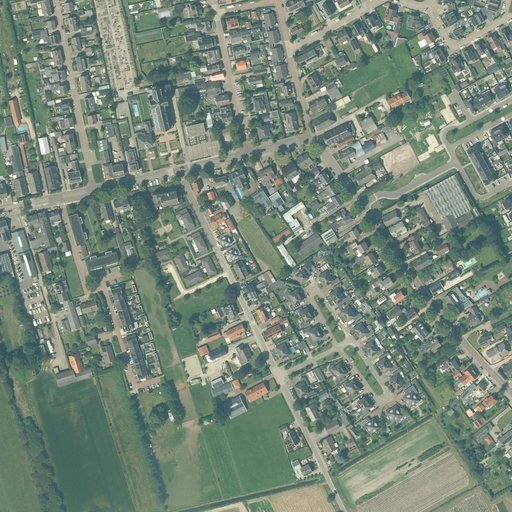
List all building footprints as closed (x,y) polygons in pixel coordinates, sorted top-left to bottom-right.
[(41,9),(50,7),(51,7),(50,1),(49,2),(48,0),(45,0),(39,1),(41,9)] [(302,0),(292,0),(285,3),(290,12),(301,5),(304,10),(313,5),(310,0),(307,0),(304,2),(302,0)] [(339,0),(337,1),(341,8),(350,3),(348,0),(339,0)] [(447,3),(448,9),(455,8),(455,3),(452,3),(453,0),(442,0),(442,2),(447,3)] [(73,1),(71,2),(64,3),(66,12),(77,9),(76,5),(74,5),(73,1)] [(335,11),(329,1),(322,5),(328,15),(335,11)] [(482,8),(485,15),(489,13),(489,10),(496,12),(498,7),(485,3),(484,7),(482,8)] [(193,17),(197,16),(202,15),(200,9),(202,8),(201,5),(197,6),(196,4),(189,6),(190,9),(191,9),(193,17)] [(50,9),(50,7),(41,9),(42,16),(52,14),(51,9),(50,9)] [(478,13),(474,15),(479,24),(484,21),(482,16),(485,15),(482,8),(478,7),(477,11),(477,13),(478,13)] [(399,26),(401,21),(402,17),(397,15),(395,15),(396,10),(388,8),(387,14),(386,13),(385,18),(390,20),(395,22),(394,24),(395,24),(399,26)] [(444,16),(447,21),(456,16),(454,13),(456,12),(455,8),(448,9),(449,14),(444,16)] [(265,21),(274,19),(272,12),(265,14),(265,12),(262,12),(262,15),(263,15),(265,21)] [(419,31),(421,29),(426,27),(423,23),(418,18),(418,17),(410,15),(409,17),(408,17),(407,21),(408,21),(407,24),(417,27),(419,31)] [(474,26),(479,24),(474,15),(469,18),(468,18),(466,18),(467,20),(469,24),(472,22),(474,26)] [(370,29),(374,26),(375,26),(377,29),(382,26),(378,20),(375,21),(372,16),(365,19),(370,29)] [(457,19),(456,16),(447,21),(450,26),(454,24),(456,26),(465,21),(464,19),(459,18),(457,19)] [(239,27),(238,22),(237,17),(226,20),(228,29),(239,27)] [(275,25),(274,19),(265,21),(266,27),(265,27),(265,30),(269,29),(268,26),(275,25)] [(49,29),(50,29),(55,28),(54,20),(43,22),(44,26),(48,25),(49,29)] [(202,32),(205,31),(210,30),(209,21),(201,23),(201,20),(196,21),(190,22),(190,24),(191,26),(196,25),(198,31),(202,30),(202,32)] [(466,24),(469,24),(467,20),(465,21),(456,26),(457,29),(453,32),(456,37),(464,32),(462,29),(465,26),(466,24)] [(77,26),(76,23),(69,25),(70,31),(80,29),(81,32),(92,30),(91,27),(86,28),(83,28),(82,25),(77,26)] [(365,33),(363,30),(361,25),(359,27),(357,23),(351,26),(356,36),(362,33),(363,35),(365,33)] [(301,24),(297,26),(297,27),(291,30),(293,35),(306,28),(304,25),(301,26),(301,24)] [(260,26),(247,29),(249,39),(247,39),(247,43),(263,39),(260,26)] [(231,43),(247,39),(249,39),(247,29),(229,33),(231,43)] [(268,38),(278,36),(276,30),(269,31),(269,29),(265,30),(266,32),(267,32),(268,38)] [(511,34),(510,35),(509,33),(507,29),(500,33),(503,37),(506,43),(509,41),(511,44),(511,43),(511,34)] [(350,39),(348,34),(345,30),(337,34),(339,39),(340,39),(341,43),(346,40),(347,41),(350,39)] [(435,36),(433,36),(431,32),(427,34),(425,31),(418,35),(421,40),(425,46),(436,40),(435,39),(436,38),(435,36)] [(47,33),(40,35),(41,38),(41,39),(43,38),(46,38),(47,41),(48,45),(49,46),(52,45),(52,44),(58,42),(57,35),(48,37),(47,33)] [(395,47),(398,37),(393,36),(389,35),(395,47)] [(505,48),(502,42),(499,38),(500,39),(497,40),(494,35),(487,39),(493,48),(496,46),(499,51),(505,48)] [(205,40),(204,36),(198,38),(198,41),(197,41),(199,49),(213,47),(211,38),(205,40)] [(269,44),(269,47),(272,46),(272,44),(279,42),(278,36),(268,38),(270,44),(269,44)] [(398,37),(395,47),(408,40),(402,38),(402,39),(398,37)] [(355,50),(359,48),(355,40),(350,42),(355,50)] [(86,45),(85,42),(73,44),(74,51),(79,50),(81,49),(80,46),(86,45)] [(494,56),(488,45),(485,47),(482,42),(475,45),(479,51),(478,52),(479,55),(481,55),(485,53),(489,59),(491,58),(494,56)] [(431,53),(434,58),(443,53),(440,48),(439,48),(438,45),(432,48),(429,50),(426,52),(428,55),(431,53)] [(245,48),(244,49),(244,46),(232,48),(234,55),(245,52),(246,52),(247,52),(248,52),(248,51),(248,50),(248,49),(247,48),(246,47),(245,48)] [(259,51),(258,49),(250,51),(251,57),(265,54),(264,46),(260,47),(261,50),(259,51)] [(273,55),(281,53),(280,47),(273,48),(272,46),(269,47),(270,49),(271,49),(273,55)] [(319,46),(298,57),(303,66),(319,58),(321,57),(322,56),(319,50),(321,49),(319,46)] [(479,58),(478,56),(475,52),(472,53),(470,48),(463,52),(468,61),(472,59),(473,62),(479,58)] [(210,62),(220,60),(217,49),(208,51),(210,59),(209,59),(210,62)] [(53,58),(61,57),(60,50),(54,51),(54,55),(53,55),(53,58)] [(283,59),(281,53),(273,55),(274,61),(273,61),(273,64),(276,63),(276,61),(283,59)] [(443,53),(434,58),(437,62),(430,66),(432,70),(442,64),(447,62),(445,59),(446,59),(443,53)] [(77,64),(90,61),(89,58),(84,59),(83,56),(76,58),(77,64)] [(340,58),(335,60),(337,64),(342,61),(344,64),(347,62),(344,56),(340,58)] [(61,57),(53,58),(45,60),(46,63),(54,62),(54,65),(63,64),(61,57)] [(465,75),(470,72),(468,67),(466,63),(463,65),(459,58),(452,62),(454,65),(451,66),(455,72),(457,71),(458,72),(462,69),(465,75)] [(237,71),(242,69),(246,69),(246,68),(249,67),(248,59),(235,62),(237,71)] [(90,65),(90,61),(77,64),(78,71),(88,69),(90,65)] [(275,66),(277,72),(285,70),(284,64),(277,66),(276,63),(273,64),(274,66),(275,66)] [(208,73),(222,70),(221,64),(206,67),(208,73)] [(496,64),(487,69),(489,74),(499,69),(496,64)] [(470,65),(468,67),(470,72),(473,78),(477,75),(473,68),(472,69),(470,65)] [(421,66),(417,68),(422,77),(426,75),(421,66)] [(270,68),(266,69),(253,71),(253,72),(254,76),(255,77),(248,78),(250,86),(253,85),(254,85),(263,83),(261,75),(261,76),(260,74),(267,73),(268,77),(270,78),(272,78),(270,68)] [(66,79),(64,70),(57,71),(58,72),(55,72),(52,72),(51,69),(45,71),(41,72),(41,74),(45,73),(46,76),(51,75),(51,76),(54,76),(54,77),(56,77),(56,81),(66,79)] [(278,78),(277,79),(273,79),(273,82),(277,81),(280,80),(279,78),(287,76),(285,70),(277,72),(278,78)] [(211,78),(212,81),(224,79),(223,72),(207,76),(207,79),(211,78)] [(313,88),(318,85),(321,83),(316,74),(306,79),(309,83),(310,82),(313,88)] [(81,84),(100,80),(103,79),(102,76),(89,79),(88,75),(80,77),(81,84)] [(100,83),(100,80),(81,84),(83,91),(90,89),(89,86),(100,83)] [(504,84),(500,86),(499,86),(504,96),(505,96),(509,93),(510,93),(506,87),(509,85),(506,80),(503,82),(504,84)] [(216,94),(218,94),(221,93),(218,81),(213,82),(204,84),(188,87),(174,89),(177,103),(206,98),(205,96),(216,94)] [(289,88),(288,85),(284,86),(283,81),(273,83),(274,86),(282,85),(282,86),(284,96),(291,94),(290,87),(289,88)] [(459,83),(456,85),(459,90),(462,88),(468,84),(466,81),(460,84),(459,83)] [(61,94),(62,94),(67,93),(65,85),(60,86),(59,83),(49,85),(44,86),(45,90),(51,88),(52,91),(60,90),(61,94)] [(341,94),(337,88),(335,83),(326,87),(332,99),(341,94)] [(499,86),(500,86),(498,84),(490,89),(493,94),(496,93),(499,99),(500,98),(504,96),(499,86)] [(155,127),(155,129),(156,130),(155,130),(155,131),(156,131),(156,132),(157,131),(156,131),(160,130),(160,131),(160,130),(162,129),(163,132),(167,131),(166,129),(168,128),(168,129),(169,129),(168,128),(172,127),(172,128),(172,127),(173,127),(168,104),(168,101),(167,98),(169,98),(168,95),(171,94),(169,85),(158,87),(156,85),(151,86),(151,88),(150,88),(147,89),(147,90),(146,90),(149,102),(148,103),(148,105),(150,105),(155,127)] [(108,88),(99,90),(91,92),(92,97),(84,99),(86,107),(89,106),(90,110),(90,111),(99,109),(98,104),(99,104),(98,99),(97,99),(97,96),(101,96),(101,95),(109,94),(108,88)] [(482,95),(487,104),(492,101),(489,96),(492,95),(489,89),(481,94),(482,95)] [(400,105),(400,104),(411,98),(407,90),(388,100),(392,108),(396,106),(397,107),(400,105)] [(254,105),(263,103),(262,99),(264,98),(263,92),(257,93),(258,97),(253,98),(253,99),(252,99),(252,103),(254,103),(254,105)] [(216,106),(229,103),(227,94),(218,96),(218,94),(216,94),(205,96),(206,98),(206,99),(214,98),(214,101),(215,101),(216,106)] [(445,95),(441,97),(446,106),(450,103),(445,95)] [(482,107),(487,104),(482,95),(477,97),(482,107)] [(351,101),(350,100),(348,96),(332,104),(335,109),(351,101)] [(478,109),(482,107),(477,97),(477,96),(472,99),(473,101),(478,109)] [(312,112),(317,110),(328,104),(324,97),(309,105),(312,112)] [(463,101),(467,108),(470,107),(473,112),(478,109),(473,101),(468,103),(466,99),(463,101)] [(62,111),(65,110),(70,109),(68,102),(54,105),(55,108),(61,107),(62,111)] [(264,106),(263,103),(254,105),(254,107),(253,107),(254,111),(255,111),(261,110),(261,114),(264,113),(267,112),(266,106),(264,106)] [(353,103),(345,107),(348,113),(357,108),(353,103)] [(448,107),(441,111),(448,123),(455,119),(448,107)] [(277,110),(267,112),(264,113),(265,119),(264,119),(265,125),(256,127),(259,138),(270,135),(269,132),(273,131),(271,124),(272,124),(271,119),(279,118),(277,110)] [(231,112),(220,113),(222,123),(233,120),(231,112)] [(282,121),(286,120),(289,132),(298,130),(294,112),(286,114),(285,113),(281,114),(282,121)] [(335,122),(333,118),(330,112),(312,122),(317,132),(325,128),(335,122)] [(89,124),(94,123),(99,122),(98,118),(100,118),(99,114),(88,116),(89,124)] [(194,124),(196,135),(205,133),(204,128),(208,127),(205,114),(200,115),(201,123),(194,124)] [(64,120),(60,121),(61,128),(66,127),(73,125),(72,117),(64,119),(65,120),(64,120)] [(378,128),(374,121),(371,117),(360,123),(366,135),(378,128)] [(155,129),(155,127),(151,128),(149,122),(144,123),(146,131),(134,134),(135,138),(137,137),(139,148),(141,150),(144,149),(144,147),(152,145),(151,137),(153,137),(151,130),(155,129)] [(354,140),(351,134),(355,132),(351,122),(323,135),(328,145),(337,141),(340,147),(354,140)] [(394,123),(382,129),(384,132),(396,126),(394,123)] [(196,135),(194,124),(185,126),(188,137),(196,135)] [(502,139),(501,139),(502,140),(508,137),(509,139),(511,138),(509,132),(506,134),(502,126),(501,127),(500,126),(496,128),(502,139)] [(496,142),(501,139),(502,139),(496,128),(491,131),(492,132),(491,132),(495,140),(492,141),(495,147),(498,145),(496,142)] [(65,143),(74,141),(72,133),(63,135),(64,136),(62,136),(61,131),(54,133),(55,138),(61,137),(61,139),(64,139),(65,143)] [(372,140),(371,140),(365,143),(364,141),(367,140),(365,137),(360,140),(358,141),(351,145),(352,148),(339,155),(343,162),(356,155),(357,157),(377,147),(387,142),(385,136),(382,132),(371,138),(372,140)] [(434,136),(427,140),(432,147),(430,148),(432,152),(435,150),(434,148),(439,145),(437,142),(436,139),(436,140),(434,136)] [(47,137),(38,139),(41,154),(50,152),(47,137)] [(99,150),(107,148),(108,148),(106,139),(97,141),(99,150)] [(75,149),(74,141),(65,143),(66,147),(63,148),(64,151),(58,152),(59,157),(67,156),(67,155),(66,156),(65,151),(67,150),(67,151),(75,149)] [(479,151),(481,150),(478,145),(467,151),(470,156),(479,151)] [(395,156),(405,152),(403,147),(393,151),(395,156)] [(107,150),(107,148),(99,150),(100,152),(102,164),(102,165),(105,179),(114,177),(112,166),(111,164),(110,164),(107,150)] [(139,170),(138,165),(134,149),(125,151),(130,172),(139,170)] [(473,161),(482,156),(479,151),(470,156),(473,161)] [(301,167),(308,163),(312,160),(312,161),(313,161),(307,153),(301,157),(300,156),(296,159),(301,167)] [(428,153),(419,158),(421,162),(431,157),(428,153)] [(410,154),(402,159),(406,168),(415,163),(410,154)] [(20,155),(10,157),(13,168),(14,167),(17,179),(23,178),(22,171),(23,170),(20,155)] [(395,164),(387,168),(391,175),(401,170),(400,168),(403,166),(397,155),(392,158),(395,164)] [(484,161),(482,156),(473,161),(475,165),(484,161)] [(360,185),(364,183),(376,177),(373,172),(385,166),(381,158),(369,165),(370,167),(355,176),(360,185)] [(73,172),(75,182),(81,181),(76,161),(72,162),(74,171),(73,172)] [(287,178),(294,173),(298,171),(292,161),(288,164),(288,166),(282,170),(287,178)] [(487,165),(484,161),(475,165),(478,170),(487,165)] [(122,164),(112,166),(114,177),(124,175),(122,164)] [(489,164),(488,164),(488,165),(487,165),(478,170),(481,175),(491,169),(489,164)] [(50,167),(45,168),(48,184),(49,189),(60,187),(59,182),(55,166),(50,167)] [(37,171),(31,173),(30,167),(25,168),(31,193),(41,191),(37,171)] [(264,170),(269,179),(275,176),(277,179),(280,178),(277,173),(275,175),(271,167),(264,170)] [(320,172),(317,168),(310,173),(313,177),(320,172)] [(246,177),(242,169),(228,176),(233,186),(237,184),(239,189),(248,185),(245,178),(246,177)] [(494,174),(494,173),(491,169),(481,175),(483,180),(494,174)] [(266,181),(269,179),(264,170),(258,173),(264,185),(267,183),(266,181)] [(310,184),(311,187),(328,175),(325,171),(318,175),(320,178),(310,184)] [(69,183),(75,182),(73,172),(67,173),(69,183)] [(494,173),(494,174),(483,180),(486,185),(497,179),(494,173)] [(331,180),(328,175),(311,187),(314,191),(315,190),(314,188),(323,183),(324,185),(331,180)] [(430,188),(426,190),(442,219),(448,232),(450,235),(451,236),(461,230),(476,221),(482,218),(480,216),(478,213),(475,207),(472,209),(453,175),(430,188)] [(228,183),(227,181),(226,176),(216,179),(216,177),(211,178),(213,187),(228,183)] [(27,194),(23,178),(17,179),(14,180),(17,196),(27,194)] [(274,182),(277,187),(284,183),(281,178),(274,182)] [(202,189),(201,186),(200,181),(194,183),(195,186),(194,186),(196,194),(200,193),(199,190),(202,189)] [(326,187),(327,189),(317,195),(319,198),(321,197),(324,194),(336,187),(333,182),(328,185),(326,187)] [(336,187),(324,194),(326,197),(330,194),(332,196),(339,191),(336,187)] [(257,192),(251,196),(259,207),(269,201),(261,189),(258,191),(257,192)] [(183,204),(180,197),(181,196),(180,194),(176,195),(175,190),(160,194),(159,193),(152,195),(152,196),(153,199),(150,199),(151,204),(152,207),(147,208),(149,214),(153,212),(152,208),(162,206),(168,204),(169,207),(183,204)] [(211,202),(216,201),(213,191),(208,193),(211,202)] [(277,191),(269,197),(276,208),(278,207),(281,204),(285,202),(277,191)] [(333,201),(318,210),(322,217),(327,213),(328,214),(329,213),(337,208),(336,206),(340,204),(340,205),(344,203),(343,202),(338,194),(331,198),(333,201)] [(230,197),(224,200),(228,207),(234,204),(230,197)] [(501,204),(504,210),(501,211),(503,215),(510,210),(509,208),(511,205),(511,197),(510,199),(509,198),(505,200),(506,201),(501,204)] [(126,198),(119,200),(122,209),(123,212),(127,211),(130,210),(130,209),(128,202),(126,198)] [(118,210),(122,209),(119,200),(113,202),(116,212),(119,212),(118,210)] [(114,222),(109,206),(108,201),(99,203),(104,220),(109,218),(111,223),(114,222)] [(249,213),(244,205),(237,209),(242,218),(249,213)] [(297,205),(283,214),(295,233),(302,228),(296,219),(294,220),(291,215),(299,210),(297,205)] [(226,229),(227,232),(228,233),(230,232),(236,228),(230,218),(224,207),(218,210),(219,213),(210,218),(214,226),(227,220),(228,222),(229,223),(228,223),(230,227),(226,229)] [(188,231),(191,230),(195,228),(186,208),(178,212),(188,231)] [(416,212),(425,228),(431,224),(422,208),(416,212)] [(344,217),(337,221),(341,226),(342,225),(343,226),(346,224),(346,225),(350,222),(354,219),(350,213),(347,215),(346,213),(343,209),(340,211),(343,215),(344,217)] [(61,221),(58,211),(48,214),(52,225),(54,224),(54,223),(61,221)] [(387,226),(391,224),(400,219),(396,211),(382,218),(387,226)] [(36,214),(39,223),(41,232),(42,236),(45,247),(46,246),(54,244),(45,212),(36,214)] [(68,216),(72,231),(82,228),(80,223),(82,223),(81,217),(78,217),(77,213),(68,216)] [(39,223),(36,214),(26,217),(28,226),(27,226),(29,233),(33,232),(31,225),(39,223)] [(0,221),(0,232),(2,238),(3,241),(11,239),(5,220),(0,221)] [(393,237),(398,234),(407,229),(402,221),(389,229),(393,237)] [(328,231),(321,235),(326,242),(336,236),(334,231),(333,231),(336,229),(333,224),(326,228),(328,231)] [(83,233),(82,228),(72,231),(77,246),(86,243),(85,239),(87,238),(85,232),(83,233)] [(275,244),(292,233),(289,228),(272,239),(275,244)] [(354,239),(356,237),(360,235),(356,228),(343,237),(345,240),(352,236),(354,239)] [(29,249),(26,242),(23,230),(11,233),(17,253),(29,249)] [(200,255),(203,253),(208,251),(199,232),(191,235),(200,255)] [(228,233),(227,232),(222,235),(223,238),(220,239),(222,243),(223,245),(224,245),(224,247),(229,244),(232,243),(229,237),(232,236),(230,232),(228,233)] [(316,233),(296,248),(302,256),(322,241),(316,233)] [(116,235),(121,251),(125,250),(120,234),(116,235)] [(416,239),(419,237),(417,234),(413,236),(409,238),(411,242),(409,243),(411,246),(410,246),(413,252),(416,250),(417,252),(422,250),(416,239)] [(339,239),(336,236),(326,242),(329,246),(339,239)] [(439,256),(443,253),(445,253),(449,251),(450,249),(453,247),(448,238),(441,242),(442,245),(435,249),(439,256)] [(281,242),(275,246),(290,269),(296,265),(281,242)] [(350,245),(346,248),(343,249),(345,252),(347,250),(350,255),(359,249),(361,253),(368,248),(364,242),(357,246),(353,249),(350,245)] [(231,259),(235,257),(238,256),(236,250),(238,249),(236,244),(228,248),(230,251),(227,252),(229,256),(229,258),(230,258),(231,259)] [(331,251),(327,245),(320,250),(320,251),(318,252),(317,257),(318,257),(322,254),(324,256),(331,251)] [(159,252),(161,260),(170,257),(167,249),(159,252)] [(25,279),(37,276),(29,251),(18,254),(25,279)] [(47,251),(38,253),(44,272),(52,270),(47,251)] [(101,256),(104,265),(118,261),(116,252),(112,253),(111,251),(105,252),(106,255),(101,256)] [(161,260),(159,252),(150,255),(153,263),(161,260)] [(0,275),(9,273),(11,279),(14,278),(7,253),(0,254),(0,275)] [(181,273),(186,270),(189,269),(181,253),(174,257),(181,273)] [(375,256),(374,256),(371,253),(365,256),(364,254),(355,259),(358,265),(366,260),(369,265),(376,260),(377,259),(375,256)] [(417,271),(421,269),(432,262),(428,254),(412,262),(417,271)] [(89,270),(104,265),(101,256),(96,258),(96,255),(90,257),(90,259),(86,261),(89,270)] [(201,260),(205,268),(212,264),(209,256),(201,260)] [(236,272),(244,268),(243,267),(244,266),(242,261),(244,260),(242,257),(240,258),(237,260),(238,262),(234,265),(235,267),(234,268),(236,272)] [(319,278),(321,281),(330,275),(329,274),(330,271),(329,269),(331,268),(328,263),(320,268),(323,273),(319,276),(320,278),(319,278)] [(216,272),(212,264),(205,268),(209,276),(216,272)] [(307,275),(311,273),(306,265),(299,270),(301,273),(299,274),(299,273),(295,275),(297,279),(298,278),(299,280),(299,281),(301,284),(305,282),(304,281),(309,278),(307,275)] [(369,275),(373,272),(376,276),(383,272),(379,265),(375,268),(373,266),(369,268),(366,270),(369,275)] [(245,270),(244,268),(236,272),(239,277),(240,276),(241,279),(245,276),(247,279),(252,276),(251,273),(249,274),(246,269),(245,270)] [(451,281),(461,275),(457,269),(447,275),(448,275),(446,277),(429,287),(433,294),(444,287),(443,287),(445,282),(447,280),(450,281),(451,280),(451,281)] [(199,271),(184,278),(187,286),(203,278),(199,271)] [(426,278),(423,279),(425,282),(425,283),(425,284),(426,284),(427,285),(434,281),(432,279),(434,277),(438,275),(436,271),(430,274),(426,277),(426,278)] [(266,280),(266,281),(267,284),(269,286),(273,283),(267,272),(262,274),(266,280)] [(330,275),(321,281),(324,285),(324,284),(326,286),(330,283),(332,285),(340,280),(338,277),(335,279),(334,277),(331,277),(330,275)] [(386,289),(390,286),(394,283),(389,277),(382,281),(381,279),(376,281),(374,283),(377,286),(381,283),(383,286),(384,285),(386,289)] [(55,289),(57,294),(66,292),(68,291),(65,280),(62,281),(63,283),(54,286),(55,287),(54,288),(54,289),(55,289)] [(246,287),(248,293),(267,284),(266,281),(266,280),(253,286),(252,284),(246,287)] [(273,283),(269,286),(272,291),(284,285),(284,282),(278,280),(273,283)] [(329,294),(332,299),(341,293),(340,292),(341,289),(340,287),(342,286),(340,283),(333,288),(334,291),(329,294)] [(456,297),(458,296),(467,289),(463,284),(458,287),(444,297),(451,307),(459,301),(456,297)] [(111,290),(112,295),(122,292),(120,287),(111,290)] [(260,290),(259,288),(248,293),(251,299),(256,296),(259,295),(261,294),(259,290),(260,290)] [(289,301),(291,299),(301,294),(299,291),(298,291),(297,289),(292,292),(291,291),(289,290),(287,290),(285,292),(285,295),(289,301)] [(395,304),(398,302),(397,301),(404,296),(401,291),(396,294),(395,292),(389,296),(391,298),(391,299),(395,304)] [(66,292),(57,294),(59,302),(62,302),(63,303),(72,330),(80,327),(72,301),(69,302),(69,301),(66,293),(66,292)] [(122,292),(112,295),(113,295),(114,300),(123,298),(125,297),(124,292),(122,292)] [(341,293),(332,299),(336,304),(341,301),(343,303),(351,298),(349,295),(346,297),(345,295),(342,295),(341,293)] [(303,298),(301,294),(291,299),(292,301),(291,303),(292,306),(290,307),(291,310),(299,306),(298,303),(303,300),(302,298),(303,298)] [(379,304),(380,304),(387,300),(384,296),(377,301),(379,304)] [(95,300),(80,305),(83,312),(97,308),(95,300)] [(469,300),(462,305),(465,309),(464,309),(474,304),(473,304),(469,300)] [(343,317),(352,311),(351,309),(352,307),(351,305),(353,303),(351,301),(344,306),(345,308),(341,311),(342,313),(341,314),(343,317)] [(220,308),(217,310),(220,318),(230,314),(231,317),(238,314),(233,303),(226,306),(221,308),(220,308)] [(260,316),(266,313),(264,310),(269,308),(267,305),(257,310),(260,316)] [(390,319),(403,312),(400,306),(387,314),(390,319)] [(406,322),(413,317),(417,314),(413,308),(410,311),(407,306),(403,309),(406,314),(402,317),(406,322)] [(302,317),(311,312),(309,307),(303,310),(301,307),(293,312),(295,315),(297,313),(298,315),(301,315),(302,317)] [(470,317),(467,319),(471,326),(472,326),(473,327),(476,325),(476,324),(475,324),(480,321),(478,318),(481,316),(479,312),(478,313),(478,311),(475,307),(474,307),(470,309),(472,314),(470,315),(470,317)] [(269,311),(266,313),(260,316),(263,322),(272,318),(269,311)] [(352,311),(343,317),(346,320),(348,322),(352,318),(354,321),(362,316),(360,313),(357,315),(356,313),(353,313),(352,311)] [(314,318),(311,312),(302,317),(303,319),(302,322),(303,324),(300,325),(302,328),(310,324),(309,321),(314,318)] [(130,318),(128,313),(119,316),(120,321),(130,318)] [(356,334),(365,328),(364,326),(365,324),(364,322),(366,320),(364,317),(356,322),(358,325),(353,329),(356,334)] [(69,328),(70,328),(67,319),(61,321),(63,330),(64,330),(69,328)] [(412,333),(414,336),(424,328),(420,322),(413,328),(415,330),(412,333)] [(507,322),(503,324),(503,323),(496,327),(499,332),(506,328),(509,326),(507,322)] [(133,329),(131,323),(122,326),(124,331),(133,329)] [(243,324),(226,332),(223,333),(226,339),(229,337),(230,341),(241,335),(239,333),(245,330),(243,324)] [(269,339),(274,337),(283,332),(279,324),(265,331),(269,339)] [(311,336),(320,331),(319,328),(318,328),(317,326),(312,329),(310,326),(302,330),(304,334),(306,332),(307,334),(310,334),(311,336)] [(392,337),(394,335),(397,333),(392,326),(387,329),(392,337)] [(365,328),(356,334),(360,339),(365,335),(367,338),(374,333),(372,330),(370,331),(369,329),(366,330),(365,328)] [(429,334),(424,328),(414,336),(415,336),(414,337),(416,339),(419,337),(421,340),(429,334)] [(218,329),(206,334),(209,342),(221,337),(218,329)] [(139,339),(136,331),(131,332),(132,335),(125,337),(127,343),(139,339)] [(320,331),(311,336),(308,338),(311,344),(313,346),(316,346),(318,344),(317,341),(317,340),(323,337),(321,335),(322,335),(320,331)] [(482,346),(487,344),(491,342),(489,339),(492,337),(490,333),(481,338),(482,338),(479,340),(482,346)] [(50,334),(45,336),(50,352),(55,350),(50,334)] [(367,352),(376,346),(375,344),(376,341),(375,339),(377,338),(375,335),(367,340),(369,343),(364,346),(366,348),(365,348),(367,352)] [(95,336),(86,338),(88,347),(97,344),(95,336)] [(278,353),(290,347),(287,348),(287,347),(288,345),(287,342),(289,341),(288,338),(280,342),(281,345),(275,348),(278,353)] [(428,344),(434,352),(438,350),(436,348),(441,344),(440,344),(440,345),(438,342),(438,341),(436,338),(430,342),(428,340),(418,347),(421,351),(425,348),(424,347),(428,344)] [(140,344),(139,339),(127,343),(129,348),(140,344)] [(203,340),(196,342),(198,349),(199,351),(198,351),(199,352),(208,349),(206,342),(204,343),(203,340)] [(489,349),(485,352),(491,361),(500,356),(508,351),(506,348),(507,347),(505,344),(504,344),(502,341),(501,342),(496,345),(495,344),(492,346),(493,347),(489,349)] [(376,346),(367,352),(369,355),(370,354),(371,356),(376,353),(378,356),(385,350),(383,347),(381,349),(380,347),(381,345),(380,343),(376,346)] [(43,344),(37,347),(41,357),(47,355),(43,344)] [(142,350),(140,344),(129,348),(130,353),(142,350)] [(110,345),(101,347),(106,362),(114,360),(110,345)] [(244,361),(247,359),(251,357),(247,347),(244,349),(242,345),(235,349),(239,355),(241,354),(244,361)] [(224,347),(209,353),(211,359),(226,353),(224,347)] [(290,347),(278,353),(281,359),(287,356),(288,357),(289,358),(292,358),(294,356),(294,354),(290,347)] [(143,355),(142,350),(130,353),(132,358),(143,355)] [(380,368),(389,362),(387,360),(388,358),(387,356),(389,355),(388,352),(380,357),(382,360),(376,363),(380,368)] [(68,356),(72,369),(74,373),(83,370),(78,353),(68,356)] [(145,360),(143,355),(132,358),(132,359),(132,358),(134,363),(145,360)] [(389,362),(380,368),(383,373),(389,370),(390,372),(398,367),(393,359),(389,362)] [(442,372),(446,369),(450,366),(454,371),(459,367),(454,359),(450,362),(448,359),(437,366),(439,369),(440,369),(442,372)] [(135,369),(147,365),(145,360),(134,363),(135,369)] [(511,373),(511,361),(502,368),(508,376),(511,373)] [(336,374),(344,367),(342,364),(341,365),(340,363),(335,367),(334,366),(332,365),(329,366),(328,368),(329,370),(333,376),(336,374)] [(148,370),(147,365),(135,369),(137,374),(136,374),(148,370)] [(319,367),(315,369),(319,376),(322,381),(322,382),(325,380),(322,374),(319,367)] [(346,371),(344,367),(336,374),(337,376),(336,378),(337,380),(335,382),(337,384),(344,379),(343,376),(347,373),(346,371)] [(457,386),(459,384),(475,371),(471,367),(464,372),(466,374),(455,383),(457,386)] [(90,368),(83,370),(74,373),(76,381),(92,376),(90,368)] [(76,381),(74,373),(72,369),(55,375),(59,387),(76,381)] [(319,376),(315,369),(312,370),(319,383),(322,381),(319,376)] [(390,382),(392,385),(401,379),(400,377),(401,375),(400,373),(402,371),(400,369),(392,374),(394,376),(389,379),(391,381),(390,382)] [(150,375),(148,370),(136,374),(138,379),(145,377),(146,380),(152,378),(151,375),(150,375)] [(478,375),(475,371),(459,384),(461,387),(470,379),(471,381),(478,375)] [(211,381),(214,388),(225,383),(222,377),(211,381)] [(297,392),(306,387),(309,386),(306,379),(304,378),(302,378),(300,380),(300,382),(301,383),(294,386),(297,392)] [(349,390),(357,384),(354,379),(348,383),(347,380),(337,387),(339,390),(343,387),(347,392),(349,390)] [(401,379),(392,385),(394,388),(395,388),(396,390),(401,386),(403,389),(410,384),(408,381),(406,383),(405,381),(402,381),(401,379)] [(231,382),(212,390),(215,398),(225,394),(229,393),(229,392),(234,390),(231,382)] [(465,392),(463,391),(458,396),(459,397),(463,393),(468,398),(472,395),(474,394),(476,392),(480,397),(483,394),(481,392),(487,387),(486,387),(487,386),(487,385),(485,384),(484,384),(481,382),(476,387),(473,384),(465,392)] [(250,401),(257,398),(261,396),(261,395),(268,392),(267,389),(264,383),(245,392),(248,399),(249,398),(250,401)] [(361,389),(357,384),(349,390),(350,392),(349,394),(350,396),(348,398),(350,401),(358,395),(356,393),(361,389)] [(413,385),(404,391),(407,396),(404,397),(408,403),(407,403),(410,407),(413,404),(415,402),(416,403),(419,400),(417,397),(416,397),(415,395),(418,392),(413,385)] [(307,389),(306,387),(297,392),(300,397),(305,395),(307,397),(315,393),(314,390),(311,391),(310,389),(307,389)] [(456,397),(458,396),(463,391),(461,388),(454,394),(456,397)] [(330,397),(328,394),(326,390),(318,394),(322,401),(330,397)] [(331,391),(328,393),(333,402),(337,399),(331,391)] [(481,403),(476,408),(480,412),(485,408),(487,409),(489,407),(490,406),(491,407),(493,405),(493,403),(496,400),(491,395),(488,398),(487,397),(484,400),(484,401),(481,403)] [(247,410),(244,405),(239,396),(224,404),(229,413),(231,418),(247,410)] [(360,408),(369,401),(367,398),(366,399),(365,397),(360,400),(358,398),(351,403),(353,406),(355,404),(357,406),(359,406),(360,408)] [(369,401),(360,408),(361,409),(361,412),(362,414),(360,415),(362,418),(369,412),(368,410),(372,407),(371,405),(371,404),(369,401)] [(312,421),(317,419),(323,416),(320,412),(318,413),(313,403),(305,408),(312,421)] [(411,417),(408,414),(401,407),(397,410),(396,407),(390,410),(386,412),(389,416),(389,415),(391,418),(390,418),(393,422),(396,419),(398,417),(399,419),(402,423),(411,417)] [(470,408),(466,411),(470,417),(474,414),(470,408)] [(339,412),(343,420),(347,417),(345,413),(344,414),(341,410),(339,412)] [(482,416),(473,422),(478,428),(486,421),(482,416)] [(368,417),(359,423),(364,431),(368,428),(369,430),(368,431),(371,435),(375,432),(374,431),(376,429),(377,430),(381,427),(378,424),(377,424),(373,419),(371,421),(368,417)] [(328,433),(333,431),(340,427),(337,420),(325,426),(328,433)] [(288,430),(288,429),(286,425),(280,428),(282,432),(285,431),(287,434),(288,437),(285,439),(284,440),(284,441),(288,448),(292,445),(293,446),(294,445),(298,443),(292,431),(291,431),(288,430)] [(349,429),(356,439),(360,436),(353,426),(349,429)] [(485,426),(475,433),(480,439),(489,431),(485,426)] [(511,429),(510,431),(499,439),(500,441),(498,442),(496,443),(498,446),(486,454),(488,456),(501,447),(503,445),(511,438),(511,429)] [(489,444),(493,441),(489,435),(485,438),(489,444)] [(338,449),(336,449),(333,442),(331,436),(323,440),(329,453),(335,450),(337,453),(339,452),(338,449)] [(296,466),(293,467),(295,471),(296,471),(299,477),(304,475),(305,476),(306,476),(308,475),(308,474),(308,473),(312,471),(309,464),(301,468),(300,464),(298,462),(295,463),(296,466)]
